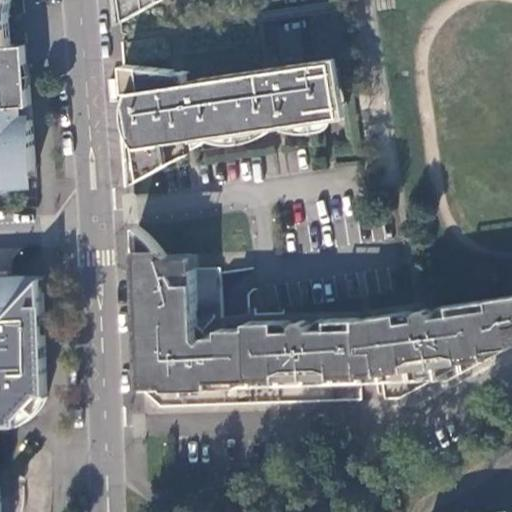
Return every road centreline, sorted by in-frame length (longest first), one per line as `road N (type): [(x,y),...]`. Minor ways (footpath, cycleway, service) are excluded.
road 1 (residential): [(106,425),(433,413)]
road 2 (residential): [(256,194),(269,271),(394,252)]
road 3 (residential): [(256,194),(97,208)]
road 4 (tertiary): [(91,137),(79,0)]
